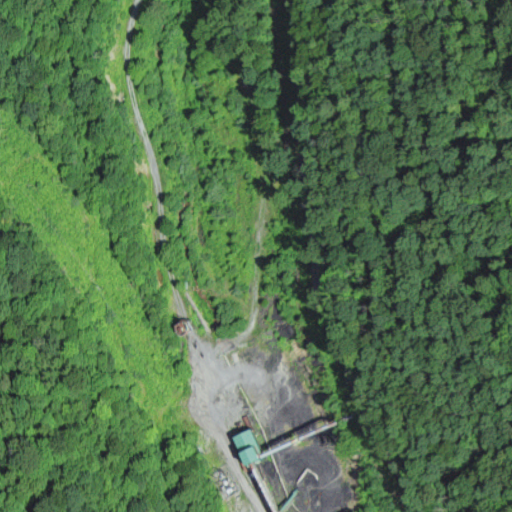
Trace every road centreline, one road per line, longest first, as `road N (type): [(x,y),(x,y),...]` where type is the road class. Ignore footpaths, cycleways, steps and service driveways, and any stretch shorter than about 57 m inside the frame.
road 1 (residential): [(252,511),(191,351),(126,70),(139,0)]
road 2 (residential): [(407,511),(350,414),(286,106),(277,23)]
road 3 (residential): [(197,366),(244,333),(261,258),(278,0)]
